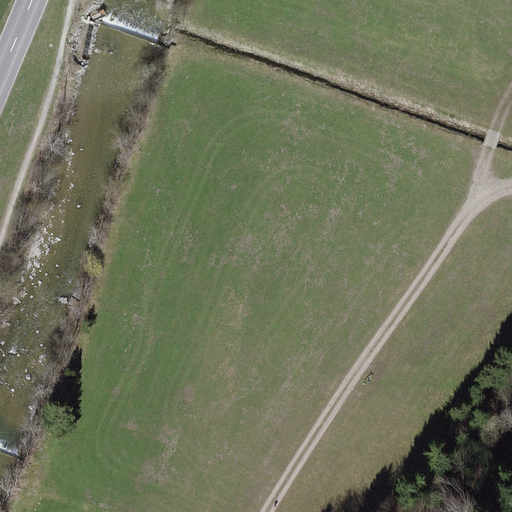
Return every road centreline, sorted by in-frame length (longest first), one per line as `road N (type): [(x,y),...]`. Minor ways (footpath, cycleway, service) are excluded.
road 1 (track): [(511,193),(473,210),(274,511)]
road 2 (track): [(511,94),(473,210)]
